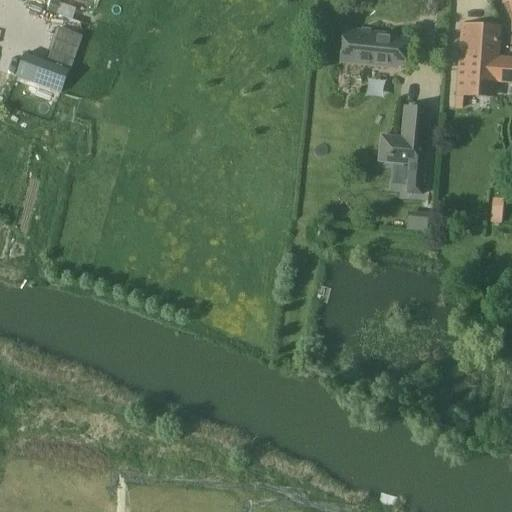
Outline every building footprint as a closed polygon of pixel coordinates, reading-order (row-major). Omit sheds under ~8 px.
[(511,0),(502,0),(504,5),(510,4),(511,9),(511,0)] [(480,79),(493,80),(496,27),(463,25),(458,95),(479,96),(480,79)] [(406,67),(408,40),(391,38),(391,35),(345,30),(342,63),(388,68),(388,65),(406,67)] [(69,71),(24,55),(17,76),(61,93),(69,71)] [(379,164),(426,168),(431,109),(407,107),(405,138),(381,136),(379,164)]
